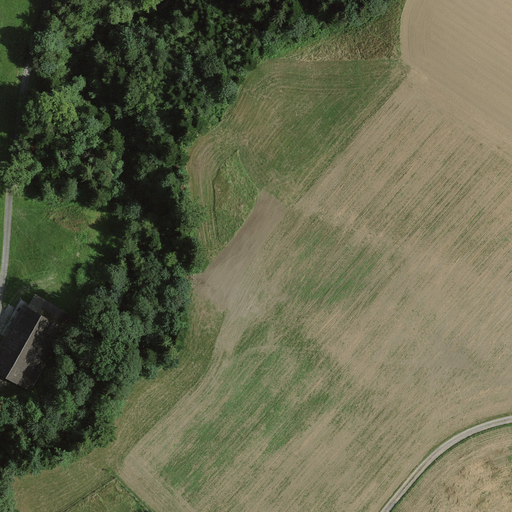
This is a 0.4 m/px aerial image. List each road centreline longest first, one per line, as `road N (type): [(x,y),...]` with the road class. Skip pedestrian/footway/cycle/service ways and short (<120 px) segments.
road 1 (track): [(50,0),(26,67),(0,288)]
road 2 (track): [(384,511),(437,453),(464,434),(511,419)]
